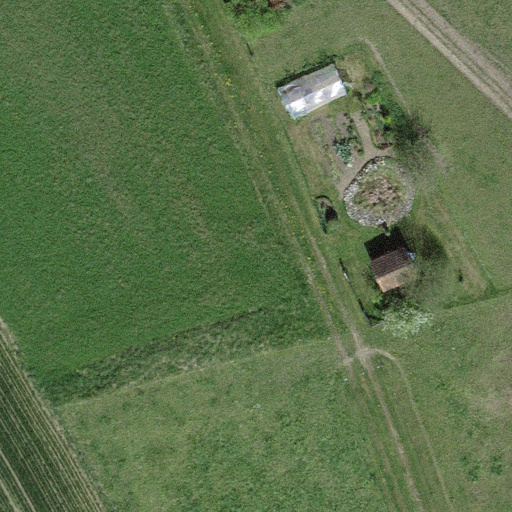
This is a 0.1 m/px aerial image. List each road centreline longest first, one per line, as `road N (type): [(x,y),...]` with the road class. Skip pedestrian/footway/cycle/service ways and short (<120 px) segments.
road 1 (track): [(411,511),(326,285),(176,0)]
road 2 (track): [(409,0),(511,104)]
